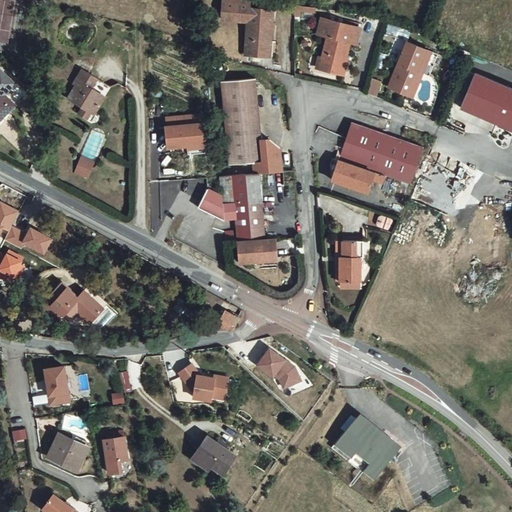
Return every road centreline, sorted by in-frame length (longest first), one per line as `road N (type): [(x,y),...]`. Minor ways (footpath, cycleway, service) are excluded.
road 1 (residential): [(423,124),(323,96),(303,116),(310,289),(296,323)]
road 2 (secondary): [(267,309),(0,168)]
road 3 (residential): [(15,341),(163,348),(241,338),(267,309)]
road 4 (secondary): [(511,471),(414,383),(296,323)]
road 5 (residential): [(15,341),(35,464),(90,487)]
